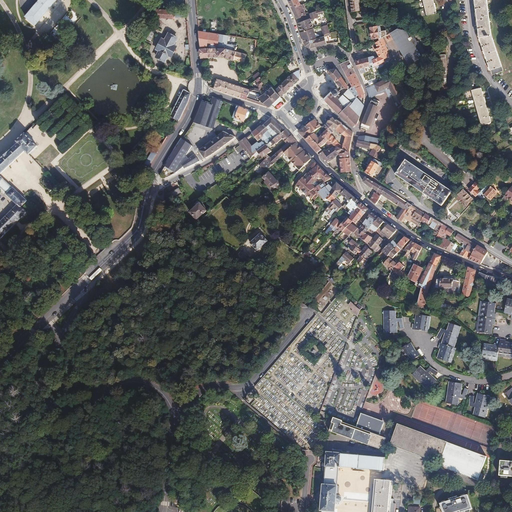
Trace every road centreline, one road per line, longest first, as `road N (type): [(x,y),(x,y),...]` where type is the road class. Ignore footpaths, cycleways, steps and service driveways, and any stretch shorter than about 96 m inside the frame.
road 1 (track): [(0,267),(22,232),(121,159),(64,98)]
road 2 (tertiary): [(61,336),(38,386),(51,408),(76,409),(139,377),(159,387),(173,410)]
road 3 (residential): [(511,262),(414,204),(395,183),(392,167),(403,153),(442,179)]
road 4 (residential): [(443,0),(451,75),(421,139),(468,182)]
road 5 (track): [(146,0),(0,149)]
road 6 (unclassified): [(173,410),(208,388),(243,387),(311,312)]
road 7 (residential): [(511,279),(418,240),(362,198)]
road 8 (residential): [(150,193),(270,113)]
road 9 (track): [(91,0),(143,63),(198,88)]
road 10 (track): [(14,164),(105,261)]
road 11 (residential): [(511,375),(441,371),(413,332)]
